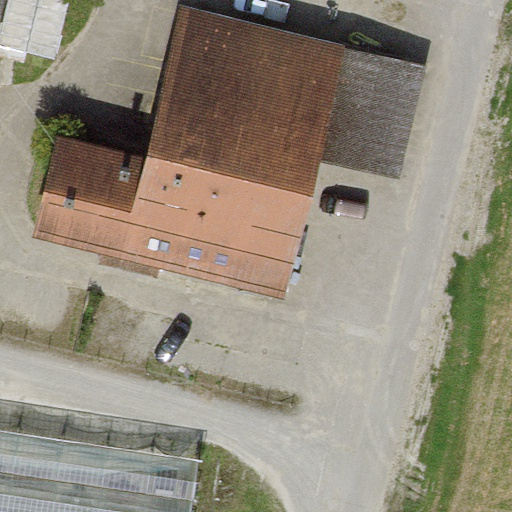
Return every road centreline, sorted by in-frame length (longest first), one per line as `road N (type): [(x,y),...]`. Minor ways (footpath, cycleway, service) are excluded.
road 1 (track): [(359,511),(486,0)]
road 2 (track): [(0,378),(372,460)]
